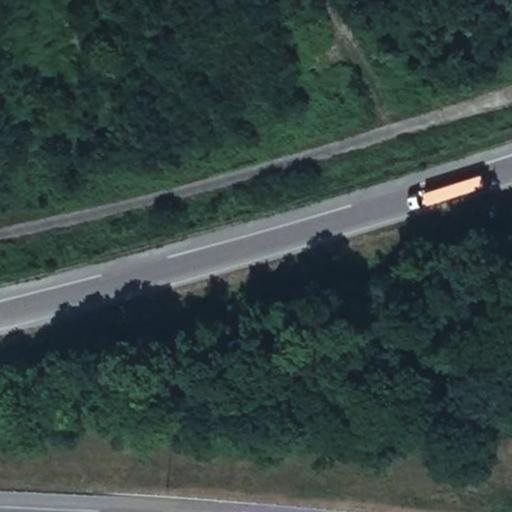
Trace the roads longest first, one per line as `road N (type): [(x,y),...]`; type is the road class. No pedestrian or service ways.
road 1 (motorway): [(511,161),(0,305)]
road 2 (track): [(0,236),(84,222),(386,127)]
road 3 (track): [(386,127),(326,0)]
road 4 (track): [(386,127),(511,87)]
